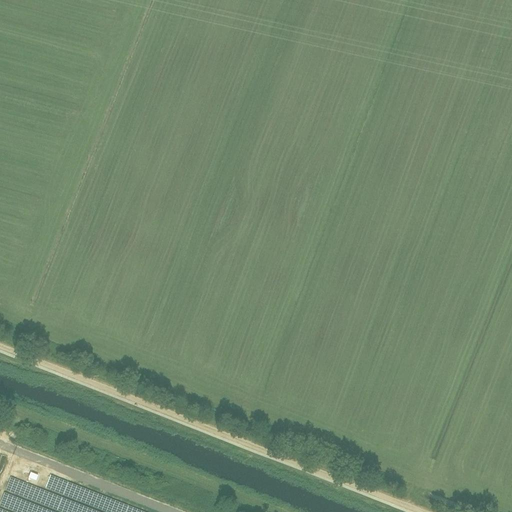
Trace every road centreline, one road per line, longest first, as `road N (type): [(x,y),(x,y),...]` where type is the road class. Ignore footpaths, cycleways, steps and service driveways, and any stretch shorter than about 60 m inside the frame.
road 1 (track): [(424,511),(0,345)]
road 2 (track): [(0,415),(275,511)]
